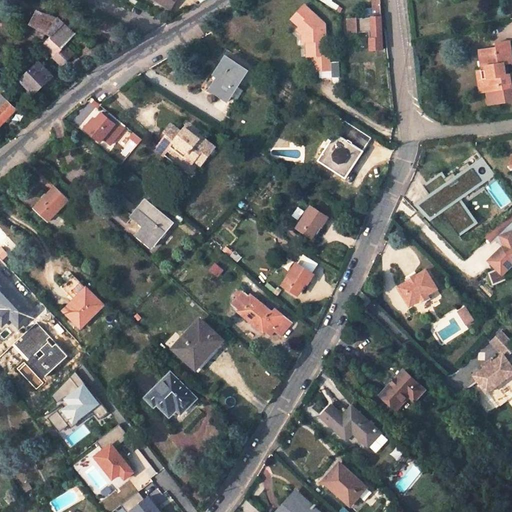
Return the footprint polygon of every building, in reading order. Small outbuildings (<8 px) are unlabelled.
[(151,0),(170,11),(176,0),(146,0),(147,0),(146,0),(151,0)] [(370,50),(383,49),(380,0),(372,0),(374,16),(348,18),(349,30),(373,29),(374,38),(370,39),(370,50)] [(314,56),(314,71),(328,71),(327,55),(325,55),(323,36),(319,33),(319,30),(322,26),(302,7),(290,21),(298,28),(304,34),(305,42),(306,57),(314,56)] [(58,23),(37,12),(32,22),(47,31),(54,35),(46,42),(49,44),(52,40),(63,47),(66,43),(69,45),(75,39),(58,23)] [(47,31),(32,22),(25,36),(34,41),(36,35),(44,39),(47,31)] [(301,43),(305,42),(304,34),(298,28),(295,31),(301,35),(301,43)] [(49,44),(46,42),(45,43),(48,47),(51,44),(60,52),(50,62),(59,70),(71,57),(64,50),(69,45),(66,43),(63,47),(52,40),(49,44)] [(485,56),(480,56),(475,57),(477,82),(482,82),(483,94),(488,94),(489,106),(511,103),(511,76),(503,77),(503,65),(511,65),(510,44),(496,46),(496,50),(485,51),(485,56)] [(479,47),(480,56),(485,56),(485,51),(496,50),(496,46),(479,47)] [(246,70),(222,54),(210,72),(213,74),(205,86),(227,100),(246,70)] [(49,78),(38,66),(22,81),(33,93),(49,78)] [(0,127),(17,111),(9,103),(2,95),(0,96),(0,127)] [(100,142),(114,125),(102,115),(95,123),(96,124),(88,132),(100,142)] [(194,177),(218,149),(203,137),(201,140),(193,132),(192,134),(185,129),(183,132),(173,123),(166,132),(170,134),(159,147),(194,177)] [(189,125),(185,129),(192,134),(193,132),(201,140),(203,137),(189,125)] [(128,128),(117,143),(130,153),(141,138),(128,128)] [(335,134),(318,160),(345,177),(362,151),(335,134)] [(416,206),(418,207),(416,209),(422,215),(424,214),(429,219),(441,210),(458,233),(475,222),(458,198),(481,181),(468,162),(457,169),(460,172),(455,175),(453,172),(427,190),(431,195),(416,206)] [(69,202),(56,188),(34,209),(48,224),(69,202)] [(143,229),(138,236),(152,248),(172,225),(146,202),(131,219),(143,229)] [(327,217),(311,206),(297,228),(311,237),(319,224),(322,226),(327,217)] [(511,227),(511,226),(511,211),(492,230),(498,237),(501,236),(505,245),(502,246),(488,260),(501,273),(511,262),(511,227)] [(318,264),(302,254),(296,264),(311,274),(318,264)] [(311,274),(296,264),(282,285),(297,295),(305,282),(307,283),(313,275),(311,274)] [(417,274),(408,280),(398,286),(409,305),(418,299),(419,302),(428,297),(426,294),(437,287),(426,269),(417,274)] [(416,271),(407,277),(408,280),(417,274),(416,271)] [(0,273),(0,307),(2,310),(0,312),(0,323),(2,326),(10,319),(18,328),(36,312),(0,273)] [(80,329),(103,306),(87,289),(63,312),(80,329)] [(241,293),(238,290),(233,296),(237,299),(230,306),(237,311),(236,313),(262,334),(264,333),(270,338),(274,332),(280,338),(291,324),(277,312),(274,316),(249,296),(248,297),(242,292),(241,293)] [(465,306),(457,311),(465,325),(473,319),(465,306)] [(188,358),(197,366),(220,341),(199,321),(173,350),(185,361),(188,358)] [(511,365),(506,357),(511,350),(511,340),(502,331),(491,342),(503,354),(492,361),(483,368),(474,375),(486,392),(511,373),(511,365)] [(483,368),(492,361),(491,359),(482,365),(483,368)] [(74,373),(52,395),(61,404),(56,409),(74,426),(100,400),(74,373)] [(412,403),(422,393),(403,373),(379,397),(394,411),(408,398),(412,403)] [(196,400),(171,374),(146,398),(155,407),(158,404),(170,417),(177,410),(181,414),(196,400)] [(93,409),(99,418),(107,412),(101,404),(93,409)] [(378,434),(350,405),(341,415),(329,404),(318,415),(344,441),(352,432),(366,446),(378,434)] [(58,430),(66,425),(58,411),(49,416),(58,430)] [(129,436),(119,424),(97,441),(104,450),(96,456),(113,479),(121,473),(125,478),(134,472),(115,448),(129,436)] [(364,490),(337,465),(321,482),(336,497),(337,495),(349,506),(364,490)] [(138,491),(121,505),(126,511),(129,511),(132,511),(160,511),(149,497),(145,500),(138,491)] [(308,510),(292,496),(277,511),(317,511),(311,506),(308,510)]
